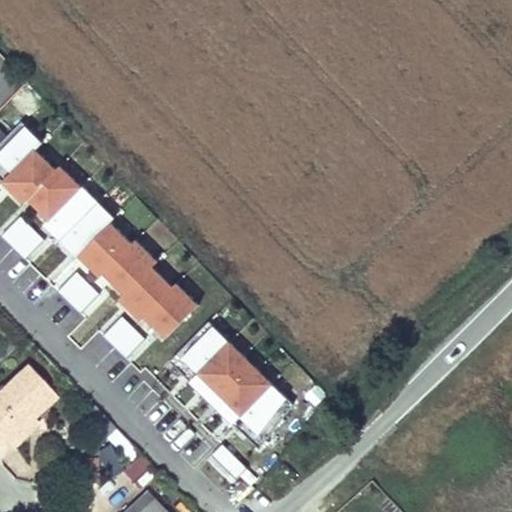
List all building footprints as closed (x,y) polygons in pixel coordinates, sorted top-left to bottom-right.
[(21,123),(0,146),(0,162),(10,173),(42,142),(21,123)] [(2,181),(49,222),(81,186),(58,167),(53,171),(31,152),(10,173),(2,181)] [(44,227),(75,254),(115,219),(83,189),(49,222),(44,227)] [(20,213),(1,233),(28,259),(47,239),(20,213)] [(78,256),(166,342),(199,305),(109,225),(78,256)] [(77,269),(57,288),(81,312),(101,292),(77,269)] [(122,312),(102,333),(129,358),(148,337),(122,312)] [(294,407),(208,322),(171,360),(258,450),(294,407)] [(28,367),(0,393),(0,432),(10,443),(34,419),(57,397),(28,367)] [(34,419),(10,443),(13,446),(38,423),(34,419)] [(167,435),(184,445),(193,428),(176,419),(167,435)] [(115,427),(106,436),(130,459),(139,450),(115,427)] [(223,441),(205,459),(231,483),(248,465),(223,441)] [(111,473),(121,457),(100,444),(90,460),(111,473)] [(123,468),(132,478),(150,462),(141,452),(123,468)] [(168,511),(154,497),(137,511),(168,511)]
